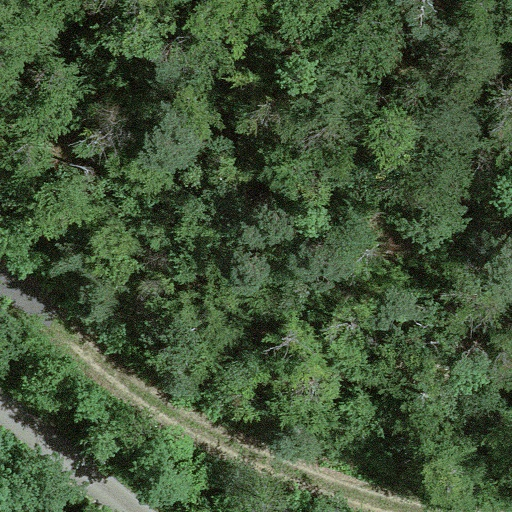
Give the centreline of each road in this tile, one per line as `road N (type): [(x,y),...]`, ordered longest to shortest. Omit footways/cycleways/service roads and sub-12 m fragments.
road 1 (track): [(423,511),(336,497),(146,399),(47,316),(0,289)]
road 2 (unclassified): [(0,414),(141,511)]
